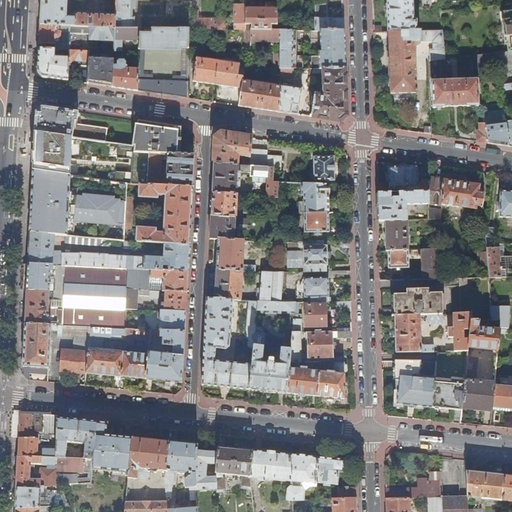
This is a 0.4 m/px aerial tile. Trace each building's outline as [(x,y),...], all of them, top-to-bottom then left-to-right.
[(40,0),(41,2),(40,26),(90,28),(115,29),(115,17),(75,15),(75,16),(73,16),(73,19),(70,19),(70,17),(66,18),(67,0),(40,0)] [(116,0),(115,17),(115,29),(115,30),(134,30),(134,18),(131,18),(131,9),(135,6),(135,1),(133,0),(116,0)] [(199,0),(192,0),(192,30),(222,31),(227,31),(227,20),(198,19),(198,12),(199,12),(199,0)] [(412,0),(386,0),(387,30),(387,34),(389,33),(416,32),(416,22),(413,22),(412,0)] [(326,5),(313,6),(314,32),(343,32),(343,21),(332,21),(332,20),(327,20),(326,5)] [(233,6),(234,31),(245,31),(246,26),(245,10),(245,6),(233,6)] [(276,11),(245,10),(246,26),(251,26),(251,31),(271,32),(271,26),(277,26),(276,11)] [(508,52),(511,51),(511,11),(500,13),(504,45),(507,45),(508,52)] [(90,28),(40,26),(39,39),(39,44),(54,45),(56,43),(58,43),(58,40),(60,38),(60,34),(84,36),(84,46),(75,45),(74,52),(89,53),(89,41),(90,28)] [(115,29),(90,28),(89,41),(114,41),(115,30),(115,29)] [(139,30),(134,30),(115,30),(114,41),(114,48),(122,48),(122,40),(139,41),(139,30)] [(188,30),(139,30),(139,41),(139,49),(145,49),(182,50),(188,50),(188,30)] [(251,31),(250,31),(250,43),(253,43),(280,44),(280,32),(276,32),(271,32),(251,31)] [(292,32),(280,32),(280,44),(280,55),(280,70),(291,70),(292,32)] [(343,32),(314,32),(300,32),(300,43),(321,42),(321,50),(317,50),(317,53),(319,53),(319,63),(312,63),(311,64),(311,70),(313,70),(344,70),(344,54),(343,32)] [(445,60),(442,32),(416,32),(389,33),(390,66),(389,66),(389,76),(390,76),(391,95),(415,94),(414,48),(420,44),(420,41),(433,41),(434,51),(430,51),(430,62),(445,60)] [(145,49),(139,49),(138,62),(137,80),(153,81),(153,75),(144,75),(145,49)] [(188,83),(188,50),(182,50),(182,76),(172,76),(172,82),(188,83)] [(54,51),(38,51),(38,62),(37,72),(42,78),(62,81),(68,82),(69,64),(72,64),(72,65),(81,65),(81,63),(89,63),(89,60),(89,53),(74,52),(69,52),(68,59),(68,60),(53,59),(54,51)] [(511,51),(508,52),(496,54),(498,65),(498,67),(511,65),(511,51)] [(498,65),(496,54),(476,56),(478,68),(498,65)] [(89,60),(89,63),(88,72),(88,85),(99,87),(112,88),(113,68),(113,61),(101,60),(101,57),(97,57),(97,60),(89,60)] [(215,86),(218,63),(196,59),(193,83),(215,86)] [(137,80),(138,62),(134,62),(134,68),(134,70),(127,69),(127,66),(126,66),(126,64),(125,64),(123,62),(120,62),(117,64),(117,68),(113,68),(112,88),(124,90),(137,92),(137,80)] [(239,66),(218,63),(215,86),(242,90),(243,83),(244,78),(237,77),(239,66)] [(280,70),(280,74),(280,79),(292,79),(292,70),(291,70),(280,70)] [(345,100),(344,70),(313,70),(313,74),(322,74),(323,93),(324,95),(325,95),(326,96),(327,97),(314,96),(311,118),(340,122),(345,117),(345,100)] [(188,93),(188,83),(172,82),(153,81),(137,80),(137,92),(156,95),(179,98),(179,93),(188,93)] [(432,88),(433,104),(433,109),(445,109),(445,108),(467,107),(467,108),(478,107),(477,82),(432,83),(432,88)] [(268,111),(279,113),(280,88),(243,83),(242,90),(239,107),(245,108),(268,111)] [(279,113),(297,116),(301,90),(280,87),(280,88),(279,113)] [(76,113),(45,109),(35,117),(35,126),(34,135),(58,138),(107,144),(108,130),(75,125),(76,113)] [(486,124),(488,144),(499,145),(509,147),(505,121),(504,111),(484,113),(486,124)] [(145,124),(137,123),(137,148),(134,148),(134,154),(149,155),(177,156),(177,143),(180,143),(180,141),(178,140),(178,129),(145,124)] [(477,132),(477,142),(488,144),(486,124),(479,125),(480,131),(477,132)] [(58,138),(34,135),(33,150),(33,163),(32,172),(56,175),(57,167),(60,167),(60,164),(57,163),(58,138)] [(251,151),(252,140),(237,137),(221,135),(214,140),(213,165),(238,166),(239,157),(248,158),(247,162),(249,162),(251,151)] [(134,148),(107,144),(58,138),(57,163),(60,164),(60,167),(57,167),(56,175),(70,177),(124,185),(125,159),(133,160),(134,154),(134,148)] [(264,152),(251,151),(249,162),(249,167),(274,169),(274,168),(288,169),(289,159),(263,158),(264,152)] [(194,156),(177,156),(149,155),(147,187),(159,188),(160,161),(168,161),(166,188),(192,189),(193,172),(194,156)] [(329,186),(332,186),(333,182),(334,182),(333,158),(314,159),(314,182),(315,182),(316,186),(329,186)] [(238,166),(213,165),(213,178),(212,195),(236,196),(238,173),(238,166)] [(273,184),(274,169),(249,167),(241,166),(240,172),(253,173),(252,178),(255,178),(267,180),(266,198),(271,199),(277,199),(278,184),(273,184)] [(429,194),(431,181),(421,181),(421,184),(418,184),(418,170),(415,168),(407,168),(407,167),(399,167),(399,168),(388,169),(389,190),(402,190),(402,194),(429,194)] [(56,175),(32,172),(31,190),(30,226),(29,235),(54,237),(65,238),(73,239),(74,223),(117,227),(117,226),(124,226),(126,204),(119,203),(119,202),(113,201),(114,199),(83,196),(83,198),(76,198),(77,191),(69,191),(70,177),(56,175)] [(255,178),(250,197),(266,198),(267,180),(255,178)] [(479,186),(431,180),(431,181),(429,194),(429,205),(442,207),(442,205),(475,211),(474,217),(472,216),(472,219),(480,221),(484,195),(478,194),(479,186)] [(348,215),(348,203),(328,203),(328,196),(329,196),(329,186),(316,186),(298,185),(298,196),(301,196),(301,197),(303,197),(304,201),(302,201),(302,203),(299,204),(299,214),(304,214),(328,214),(348,215)] [(191,216),(192,189),(166,188),(159,188),(147,187),(139,187),(139,199),(157,200),(158,196),(166,197),(164,236),(156,236),(156,232),(137,231),(137,244),(164,245),(189,246),(191,216)] [(511,192),(500,192),(499,218),(511,218),(511,192)] [(390,195),(378,195),(378,206),(378,223),(385,222),(407,222),(406,213),(405,213),(405,206),(429,205),(429,194),(402,194),(399,195),(399,199),(391,199),(390,195)] [(236,196),(212,195),(211,203),(210,218),(234,219),(236,203),(238,203),(238,197),(236,196)] [(126,199),(126,204),(124,226),(124,231),(130,231),(132,199),(126,199)] [(441,213),(429,211),(429,214),(429,221),(440,221),(441,213)] [(329,233),(328,214),(304,214),(304,233),(329,233)] [(234,219),(210,218),(210,229),(209,240),(218,240),(233,241),(234,223),(241,223),(241,222),(246,223),(246,220),(243,220),(234,219)] [(275,236),(276,222),(269,221),(265,221),(265,236),(275,236)] [(408,252),(407,222),(385,222),(386,252),(388,252),(408,252)] [(495,229),(485,229),(486,244),(494,244),(495,229)] [(54,237),(29,235),(29,243),(54,244),(54,237)] [(274,244),(275,236),(265,236),(263,236),(262,243),(271,244),(274,244)] [(73,239),(65,238),(65,245),(119,250),(120,243),(73,239)] [(233,241),(218,240),(216,271),(243,272),(247,273),(253,273),(253,267),(242,267),(243,246),(250,247),(250,242),(233,241)] [(54,244),(29,243),(28,257),(28,266),(55,267),(128,270),(188,274),(188,260),(189,246),(164,245),(164,260),(61,255),(61,256),(59,255),(59,258),(53,258),(54,244)] [(323,247),(323,243),(312,243),(312,248),(309,248),(309,245),(306,245),(306,247),(303,248),(304,253),(288,254),(288,269),(305,268),(304,273),(331,272),(331,265),(327,265),(327,247),(323,247)] [(499,248),(487,249),(487,254),(488,268),(489,279),(501,278),(499,248)] [(436,280),(438,251),(423,251),(423,256),(423,281),(436,280)] [(408,255),(408,252),(388,252),(389,269),(408,269),(408,255)] [(55,267),(28,266),(27,269),(27,279),(26,291),(49,292),(53,292),(54,292),(55,267)] [(128,270),(55,267),(54,292),(53,292),(53,302),(64,302),(63,311),(58,311),(58,323),(48,323),(49,292),(26,291),(26,304),(25,325),(90,329),(125,331),(126,314),(126,311),(127,291),(128,270)] [(488,268),(481,269),(480,269),(481,279),(489,279),(488,268)] [(187,284),(188,274),(128,270),(127,291),(149,292),(149,280),(164,280),(167,278),(166,283),(165,283),(163,285),(163,292),(165,293),(187,294),(187,284)] [(243,272),(216,271),(215,301),(233,302),(241,302),(243,272)] [(271,304),(272,274),(269,274),(262,274),(260,303),(271,304)] [(285,287),(286,274),(272,274),(271,304),(295,303),(296,301),(281,301),(282,287),(285,287)] [(308,303),(327,303),(327,298),(329,298),(328,279),(304,279),(305,299),(308,299),(308,303)] [(493,321),(489,279),(481,279),(459,280),(461,315),(472,314),(471,321),(479,321),(493,321)] [(394,296),(395,317),(442,315),(442,295),(428,295),(428,290),(407,291),(407,296),(394,296)] [(149,292),(127,291),(126,311),(139,312),(141,311),(141,309),(138,308),(138,297),(149,298),(149,300),(158,300),(159,298),(159,292),(149,292)] [(186,302),(187,294),(165,293),(165,305),(162,304),(162,307),(165,308),(164,313),(186,314),(186,302)] [(215,301),(206,300),(203,357),(202,386),(249,391),(252,366),(215,362),(216,350),(227,351),(229,349),(232,325),(233,302),(215,301)] [(258,303),(249,302),(246,331),(255,332),(256,324),(256,319),(258,303)] [(295,315),(295,303),(271,304),(260,303),(258,303),(256,319),(283,319),(283,315),(295,315)] [(326,306),(305,306),(306,328),(308,328),(308,331),(311,331),(311,328),(326,328),(326,306)] [(185,323),(186,314),(164,313),(161,313),(160,326),(158,326),(158,329),(160,329),(160,333),(185,334),(185,323)] [(472,314),(461,315),(453,315),(454,329),(448,329),(448,338),(454,339),(454,352),(468,351),(468,348),(471,321),(472,314)] [(442,315),(395,317),(396,354),(434,352),(434,347),(423,348),(421,345),(420,321),(427,320),(428,324),(430,326),(441,325),(443,323),(442,315)] [(301,320),(294,321),(293,334),(300,334),(302,334),(301,320)] [(478,329),(479,321),(471,321),(468,348),(472,348),(493,351),(498,351),(500,332),(478,329)] [(257,324),(256,324),(255,332),(255,334),(264,335),(264,333),(257,324)] [(90,329),(25,325),(24,349),(23,368),(49,369),(51,332),(58,332),(57,340),(69,340),(69,338),(90,339),(90,329)] [(125,331),(90,329),(90,339),(125,341),(126,331),(125,331)] [(121,378),(146,381),(150,343),(151,339),(151,332),(126,331),(125,341),(124,346),(134,347),(134,342),(146,342),(144,356),(133,355),(134,352),(131,352),(131,355),(123,354),(121,378)] [(255,334),(255,332),(246,331),(248,346),(253,353),(255,334)] [(183,366),(185,334),(160,333),(151,332),(151,339),(163,339),(162,347),(173,349),(172,357),(163,356),(164,353),(161,353),(161,356),(156,355),(157,352),(152,352),(154,343),(150,343),(146,381),(182,384),(183,366)] [(332,358),(331,333),(320,333),(321,336),(308,337),(309,359),(332,358)] [(252,366),(249,391),(287,394),(289,370),(290,364),(291,350),(281,350),(280,359),(273,359),(273,364),(269,364),(268,365),(267,366),(263,366),(260,362),(262,360),(265,335),(264,335),(255,334),(253,353),(252,366)] [(300,334),(293,334),(291,350),(290,364),(301,364),(300,334)] [(60,372),(86,374),(89,350),(89,343),(75,342),(74,352),(62,351),(60,372)] [(86,374),(121,378),(123,354),(111,353),(111,350),(109,350),(109,352),(89,350),(86,374)] [(468,358),(466,376),(476,377),(478,359),(468,358)] [(421,363),(395,363),(395,382),(397,382),(398,405),(432,409),(432,408),(435,383),(435,380),(420,379),(421,363)] [(327,374),(319,373),(317,398),(344,400),(345,399),(345,373),(347,373),(347,371),(347,367),(346,366),(344,366),(344,364),(335,365),(334,373),(328,373),(327,374)] [(289,370),(287,394),(317,398),(319,373),(307,372),(307,369),(301,368),(301,369),(298,369),(298,371),(289,370)] [(462,410),(492,413),(492,411),(495,388),(495,385),(488,384),(488,381),(479,380),(478,384),(465,382),(465,386),(462,408),(462,410)] [(443,406),(462,408),(465,386),(435,383),(432,408),(443,409),(443,406)] [(511,389),(495,388),(492,411),(511,413),(511,389)] [(58,417),(20,416),(19,440),(19,444),(18,458),(50,459),(50,449),(37,448),(37,446),(40,444),(41,439),(38,439),(38,435),(49,435),(57,435),(58,420),(58,417)] [(56,449),(55,460),(93,461),(97,424),(66,421),(58,420),(57,435),(56,438),(56,449)] [(108,425),(97,424),(93,461),(92,471),(129,474),(132,440),(107,438),(108,425)] [(169,444),(132,440),(129,474),(128,480),(145,482),(149,479),(149,474),(156,475),(158,473),(166,473),(169,444)] [(198,446),(169,444),(166,473),(165,480),(166,499),(171,499),(170,486),(172,486),(173,474),(177,474),(178,476),(184,476),(184,475),(187,475),(187,479),(185,482),(185,489),(190,489),(195,489),(194,476),(197,452),(198,446)] [(218,449),(218,454),(217,466),(216,471),(216,475),(242,477),(242,487),(251,488),(250,479),(253,452),(218,449)] [(218,454),(197,452),(194,476),(195,489),(196,492),(217,491),(216,479),(206,479),(206,474),(207,465),(217,466),(218,454)] [(291,456),(253,452),(250,479),(257,480),(258,481),(259,482),(264,482),(265,481),(265,480),(292,483),(291,456)] [(316,459),(291,456),(292,483),(292,488),(289,491),(288,501),(293,502),(304,502),(306,484),(311,484),(311,488),(316,488),(316,484),(318,460),(315,459),(316,459)] [(50,459),(18,458),(17,474),(17,489),(40,491),(40,489),(59,486),(60,487),(76,486),(77,477),(55,476),(55,472),(48,471),(42,471),(41,481),(37,481),(37,476),(31,476),(31,473),(31,468),(31,466),(48,467),(58,467),(58,469),(66,470),(66,473),(83,473),(92,472),(92,471),(93,461),(55,460),(50,459)] [(333,461),(318,460),(316,484),(324,485),(324,486),(330,486),(330,485),(337,486),(338,473),(344,473),(344,462),(333,461)] [(504,477),(467,473),(468,498),(468,499),(502,503),(504,477)] [(77,477),(76,486),(91,485),(92,475),(77,477)] [(511,477),(509,478),(504,477),(502,503),(507,503),(511,503),(510,506),(511,506),(511,477)] [(216,479),(217,491),(223,491),(225,491),(224,480),(223,479),(216,479)] [(418,489),(386,490),(387,500),(419,499),(429,499),(443,499),(443,482),(429,483),(429,480),(418,480),(418,489)] [(40,491),(17,489),(16,494),(16,509),(16,510),(40,509),(47,508),(61,508),(69,507),(60,487),(59,486),(40,489),(40,491)] [(357,500),(356,489),(351,489),(351,487),(350,486),(344,487),(343,487),(343,490),(338,490),(339,500),(357,500)] [(468,499),(468,498),(443,499),(443,511),(468,511),(468,510),(468,499)] [(419,499),(387,500),(387,511),(410,511),(410,503),(414,503),(416,505),(419,505),(419,503),(419,499)] [(443,511),(443,499),(429,499),(430,503),(429,511),(443,511)] [(356,511),(357,500),(339,500),(337,500),(326,501),(321,501),(321,508),(333,507),(333,511),(356,511)] [(304,502),(293,502),(293,511),(304,511),(304,506),(304,502)]
